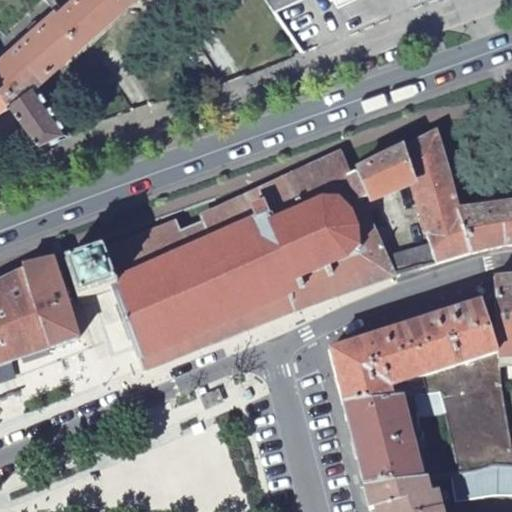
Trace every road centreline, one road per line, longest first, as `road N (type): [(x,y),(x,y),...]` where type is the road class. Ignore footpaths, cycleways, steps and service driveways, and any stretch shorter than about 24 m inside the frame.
road 1 (primary): [(0,234),(511,45)]
road 2 (unclassified): [(511,0),(0,187)]
road 3 (residential): [(273,348),(0,462)]
road 4 (residential): [(273,348),(511,259)]
road 5 (residential): [(316,511),(273,348)]
